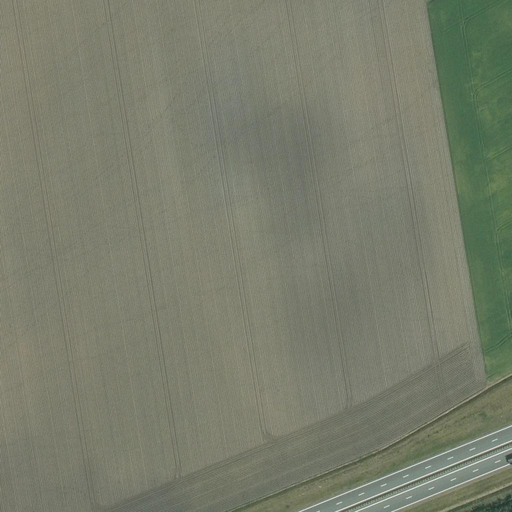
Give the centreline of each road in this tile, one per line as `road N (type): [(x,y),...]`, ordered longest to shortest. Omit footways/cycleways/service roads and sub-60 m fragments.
road 1 (trunk): [(511,433),(317,511)]
road 2 (trunk): [(376,511),(511,456)]
